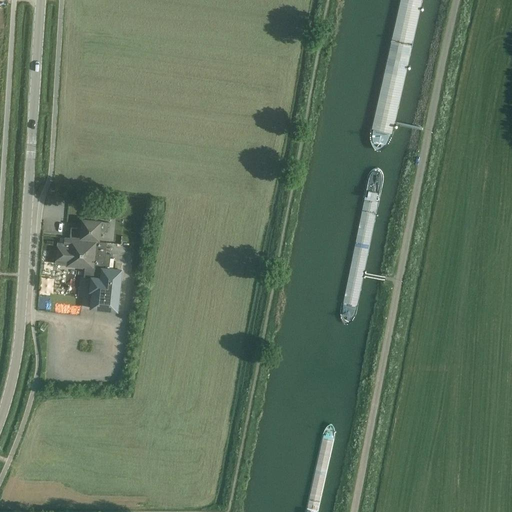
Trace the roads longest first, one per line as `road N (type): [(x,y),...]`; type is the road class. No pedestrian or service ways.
road 1 (unclassified): [(354,511),(457,0)]
road 2 (tertiary): [(0,430),(18,362),(40,0)]
